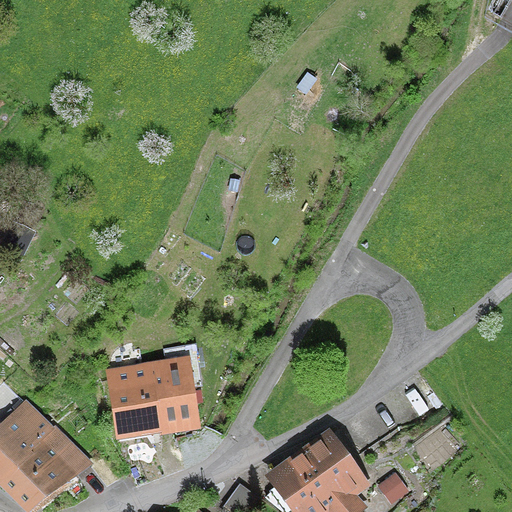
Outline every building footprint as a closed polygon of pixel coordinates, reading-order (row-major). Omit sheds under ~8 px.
[(306,179),(305,186),(315,188),(317,181),(306,179)] [(30,236),(13,227),(0,252),(17,261),(30,236)] [(135,371),(107,375),(117,436),(157,430),(157,427),(194,421),(192,405),(200,404),(198,393),(190,394),(186,362),(135,370),(135,371)] [(49,431),(23,405),(0,428),(0,483),(28,511),(29,511),(62,487),(53,478),(65,468),(74,478),(89,466),(51,429),(49,431)] [(449,433),(442,439),(449,448),(456,443),(449,433)] [(348,484),(357,477),(330,437),(271,480),(294,511),(326,511),(327,511),(355,511),(358,509),(346,496),(353,491),(348,484)] [(255,511),(263,501),(246,489),(229,511),(255,511)]
